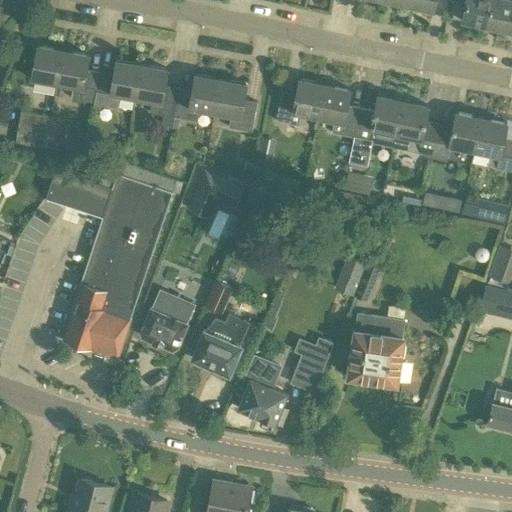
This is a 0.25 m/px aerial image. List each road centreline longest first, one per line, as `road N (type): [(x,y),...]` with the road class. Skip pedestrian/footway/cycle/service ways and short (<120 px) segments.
road 1 (tertiary): [(482,490),(220,450),(52,410)]
road 2 (residential): [(511,80),(109,0)]
